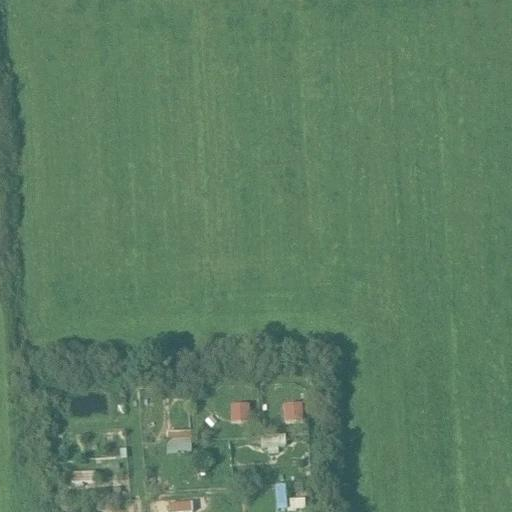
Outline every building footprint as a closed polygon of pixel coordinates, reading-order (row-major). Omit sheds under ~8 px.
[(304,423),(303,404),(284,405),(285,423),(304,423)] [(231,423),(249,422),(249,405),(230,406),(231,423)] [(167,453),(190,453),(190,433),(166,434),(167,453)] [(287,500),(304,499),(303,484),(286,485),(287,500)] [(277,487),(276,511),(286,511),(286,487),(277,487)] [(305,511),(305,501),(289,501),(289,511),(305,511)]
